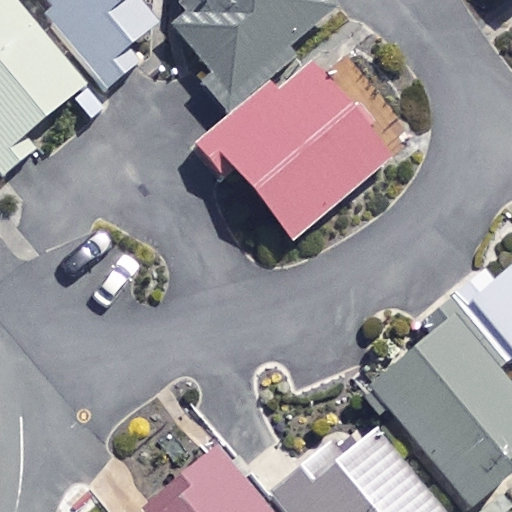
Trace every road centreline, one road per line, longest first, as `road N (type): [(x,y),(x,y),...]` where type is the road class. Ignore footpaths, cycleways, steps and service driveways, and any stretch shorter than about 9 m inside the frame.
road 1 (residential): [(396,0),(447,58),(467,91),(475,128),(471,160),(425,235),(294,308),(216,331),(20,347)]
road 2 (residential): [(20,347),(23,462),(15,511)]
